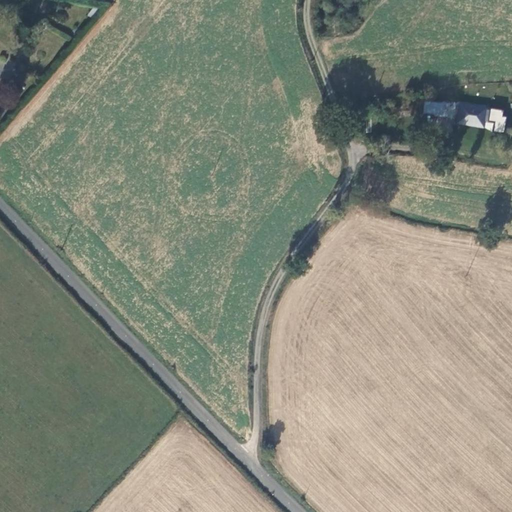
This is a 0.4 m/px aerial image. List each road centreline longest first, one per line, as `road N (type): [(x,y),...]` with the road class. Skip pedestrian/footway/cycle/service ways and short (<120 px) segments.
road 1 (unclassified): [(307,0),(308,33),(349,142),(351,169),(272,292),(258,351),(256,436),(245,458)]
road 2 (tertiary): [(0,204),(245,458)]
